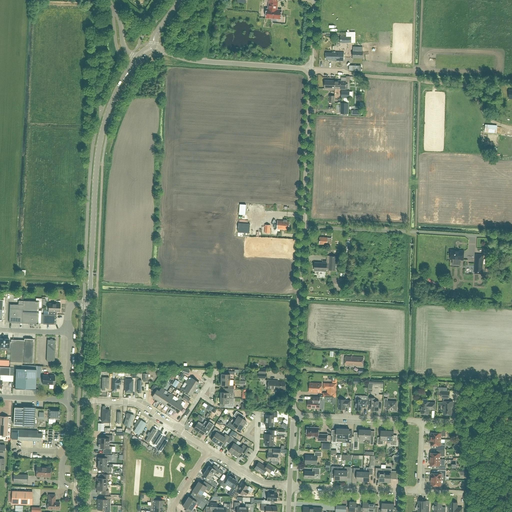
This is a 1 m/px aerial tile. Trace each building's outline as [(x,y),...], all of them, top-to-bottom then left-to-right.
[(276,0),(268,0),(269,3),(268,9),(267,9),(266,11),(265,11),(265,16),(266,16),(266,18),(277,19),(277,20),(281,20),(282,17),(281,17),(281,10),(276,10),(276,7),(277,7),(278,3),(276,0)] [(347,31),(347,36),(352,35),(352,42),(356,42),(356,31),(347,31)] [(344,61),(344,52),(333,52),(333,53),(326,53),(326,60),(329,60),(329,61),(344,61)] [(335,89),(336,81),(325,81),(325,89),(335,89)] [(346,81),(336,81),(335,89),(345,89),(346,81)] [(341,98),(341,102),(349,102),(349,99),(350,91),(341,91),(341,98)] [(495,133),(497,133),(497,126),(495,126),(495,125),(490,125),(485,124),(485,132),(492,133),(495,133)] [(277,229),(289,230),(289,227),(290,227),(290,224),(289,224),(290,221),(287,221),(287,220),(284,220),(284,221),(278,220),(277,229)] [(238,223),(238,232),(250,233),(250,224),(238,223)] [(450,250),(450,259),(453,259),(452,264),(460,265),(460,260),(463,260),(464,251),(450,250)] [(315,262),(315,271),(327,271),(327,268),(329,268),(329,270),(336,270),(336,256),(330,256),(329,263),(327,263),(315,262)] [(9,323),(38,324),(39,301),(23,301),(23,305),(18,305),(10,304),(9,323)] [(49,303),(48,314),(56,315),(56,312),(60,312),(60,304),(49,303)] [(48,314),(44,314),(43,324),(56,325),(56,315),(48,314)] [(7,354),(10,354),(10,362),(32,363),(33,339),(24,339),(24,340),(11,340),(11,342),(9,342),(9,339),(0,338),(0,346),(7,347),(7,354)] [(55,340),(47,340),(46,361),(54,362),(55,340)] [(364,357),(345,356),(345,364),(363,365),(364,357)] [(10,367),(0,366),(0,387),(2,388),(2,380),(1,380),(1,378),(0,377),(0,374),(10,375),(10,367)] [(36,369),(26,369),(16,368),(15,388),(15,389),(36,390),(36,389),(35,389),(36,369)] [(266,374),(265,374),(266,369),(258,368),(258,378),(266,379),(266,374)] [(221,380),(230,380),(230,375),(234,375),(234,372),(228,371),(228,374),(221,374),(221,380)] [(55,376),(43,375),(42,384),(50,384),(53,384),(53,385),(54,385),(55,376)] [(186,380),(197,387),(199,383),(192,378),(191,380),(187,378),(186,380)] [(125,379),(124,393),(132,393),(133,380),(125,379)] [(197,387),(186,380),(185,382),(188,384),(186,387),(194,391),(197,387)] [(230,380),(221,380),(220,385),(228,385),(228,389),(234,389),(234,385),(229,385),(230,380)] [(267,389),(285,390),(285,382),(280,381),(280,382),(278,382),(278,380),(268,380),(267,389)] [(322,383),(310,383),(309,392),(321,393),(322,383)] [(327,389),(327,393),(323,393),(323,397),(329,397),(329,393),(335,394),(335,389),(334,389),(334,384),(331,384),(324,383),(324,389),(327,389)] [(194,391),(186,387),(185,389),(182,387),(180,389),(191,396),(194,391)] [(437,395),(441,395),(441,397),(444,397),(443,401),(443,409),(443,414),(452,415),(452,407),(453,407),(453,402),(448,401),(448,398),(449,398),(449,392),(447,391),(447,387),(438,387),(437,395)] [(163,389),(161,388),(159,391),(156,389),(152,397),(156,400),(163,389)] [(160,402),(165,395),(163,394),(165,391),(163,389),(156,400),(160,402)] [(228,389),(227,392),(220,392),(220,398),(232,398),(233,398),(234,397),(234,394),(233,393),(233,389),(228,389)] [(167,396),(165,395),(160,402),(165,405),(172,395),(169,393),(167,396)] [(169,408),(174,401),(172,399),(174,396),(172,395),(165,405),(169,408)] [(323,400),(323,397),(317,397),(313,396),(312,400),(308,400),(308,408),(320,408),(320,400),(323,400)] [(219,403),(224,403),(224,407),(233,408),(233,404),(231,402),(232,398),(220,398),(219,403)] [(378,411),(379,401),(374,401),(375,398),(369,398),(368,406),(371,406),(371,410),(378,411)] [(397,412),(397,406),(396,406),(397,401),(387,401),(388,398),(384,398),(384,407),(387,407),(387,410),(392,410),(392,411),(397,412)] [(173,411),(180,400),(178,399),(176,402),(174,401),(169,408),(173,411)] [(350,406),(350,400),(345,400),(338,399),(338,409),(345,409),(345,406),(350,406)] [(367,407),(367,400),(362,400),(362,399),(355,399),(355,410),(362,410),(362,407),(367,407)] [(180,400),(173,411),(178,414),(183,406),(180,405),(182,402),(180,400)] [(421,413),(424,413),(424,415),(428,415),(428,413),(429,414),(429,409),(435,409),(435,403),(429,403),(429,402),(421,402),(421,407),(421,413)] [(14,425),(23,425),(34,426),(35,407),(23,406),(23,408),(14,407),(14,425)] [(49,409),(49,419),(48,422),(55,423),(55,421),(59,421),(60,409),(49,409)] [(109,409),(101,409),(100,423),(109,423),(109,409)] [(237,418),(235,420),(243,426),(246,421),(241,417),(242,415),(236,411),(233,415),(237,418)] [(270,415),(266,415),(265,426),(273,427),(273,417),(277,417),(277,412),(270,412),(270,415)] [(127,413),(123,426),(129,428),(133,415),(127,413)] [(193,429),(198,432),(203,424),(200,422),(202,420),(200,418),(201,416),(198,414),(194,421),(197,423),(193,429)] [(0,417),(0,434),(7,435),(8,416),(0,416),(0,418),(0,417)] [(139,437),(147,424),(140,420),(132,433),(139,437)] [(240,430),(243,426),(235,420),(233,423),(230,420),(227,425),(233,429),(234,427),(240,430)] [(204,433),(207,435),(213,425),(208,421),(207,423),(205,421),(203,424),(198,432),(203,435),(204,433)] [(216,443),(221,435),(218,433),(220,430),(215,427),(211,432),(214,434),(211,440),(216,443)] [(327,441),(328,435),(321,434),(319,434),(319,428),(307,427),(307,429),(306,429),(306,431),(307,432),(307,436),(318,437),(318,440),(327,441)] [(145,441),(148,443),(157,431),(153,428),(145,441)] [(342,438),(343,429),(337,428),(336,435),(333,435),(332,442),(339,442),(339,438),(342,438)] [(349,429),(343,429),(342,438),(342,443),(352,443),(352,431),(349,431),(349,429)] [(430,436),(430,439),(441,439),(441,436),(445,436),(446,430),(438,429),(437,433),(431,433),(431,436),(430,436)] [(18,430),(18,440),(42,441),(42,433),(38,433),(38,431),(18,430)] [(269,434),(265,434),(264,439),(265,439),(265,445),(276,446),(276,445),(273,445),(273,436),(276,436),(276,430),(269,430),(269,434)] [(365,430),(365,439),(370,439),(370,444),(373,444),(374,436),(371,436),(371,430),(365,430)] [(387,440),(387,431),(381,430),(381,437),(378,437),(377,444),(383,445),(383,440),(387,440)] [(394,431),(387,431),(387,440),(391,440),(390,445),(397,445),(397,435),(393,435),(394,431)] [(157,442),(154,446),(157,448),(165,436),(159,432),(154,440),(157,442)] [(223,436),(221,435),(216,443),(220,446),(224,440),(226,442),(230,437),(225,434),(223,436)] [(109,444),(109,440),(112,440),(113,435),(105,435),(105,438),(98,438),(99,438),(99,443),(98,443),(109,444)] [(228,451),(233,454),(238,446),(235,444),(238,441),(232,437),(228,443),(232,445),(228,451)] [(441,439),(430,439),(430,442),(431,442),(431,445),(437,445),(437,449),(445,449),(445,443),(441,443),(441,439)] [(109,446),(109,444),(98,443),(99,443),(98,448),(105,449),(105,453),(112,454),(112,446),(109,446)] [(241,448),(238,446),(233,454),(237,457),(241,451),(242,452),(245,454),(249,448),(243,444),(241,448)] [(277,463),(277,461),(278,455),(280,455),(280,449),(273,449),(273,453),(267,452),(267,460),(272,460),(272,462),(273,464),(276,464),(277,463)] [(429,459),(440,459),(440,456),(444,456),(445,450),(437,450),(437,453),(430,453),(430,456),(429,456),(429,459)] [(321,456),(322,452),(315,452),(314,456),(306,455),(305,463),(317,464),(317,456),(321,456)] [(98,464),(107,464),(107,461),(112,461),(112,455),(105,454),(104,458),(98,458),(98,464)] [(440,459),(429,459),(429,462),(430,462),(430,465),(436,465),(436,469),(444,469),(444,463),(440,463),(440,459)] [(266,470),(270,473),(273,468),(267,464),(265,467),(258,462),(254,469),(263,474),(266,470)] [(107,464),(98,464),(97,469),(104,470),(104,473),(111,473),(111,467),(107,467),(107,464)] [(218,474),(219,472),(222,474),(223,472),(217,468),(216,470),(209,465),(206,470),(213,475),(215,472),(218,474)] [(37,466),(36,476),(42,477),(42,475),(50,475),(51,467),(37,466)] [(341,480),(341,470),(337,470),(338,467),(331,466),(331,472),(335,472),(334,479),(341,480)] [(345,470),(341,470),(341,480),(347,480),(347,473),(351,473),(351,467),(345,467),(345,470)] [(366,472),(363,472),(363,481),(369,481),(369,475),(373,475),(373,468),(367,467),(366,472)] [(319,474),(320,468),(313,468),(313,471),(305,471),(305,478),(314,478),(315,474),(319,474)] [(363,481),(363,472),(360,471),(360,468),(354,468),(353,474),(357,474),(357,480),(363,481)] [(379,481),(385,482),(386,468),(376,468),(375,478),(379,478),(379,481)] [(391,469),(386,468),(385,482),(391,482),(391,479),(397,479),(398,471),(391,471),(391,469)] [(213,475),(206,470),(203,475),(209,479),(207,481),(215,487),(217,484),(213,481),(214,479),(211,478),(213,475)] [(431,476),(430,479),(441,480),(445,480),(446,476),(444,476),(444,474),(446,474),(446,470),(438,470),(438,473),(431,473),(431,476)] [(28,475),(14,474),(13,482),(27,483),(28,475)] [(97,478),(97,484),(108,484),(108,480),(107,480),(107,479),(109,479),(109,474),(103,474),(102,478),(97,478)] [(226,482),(223,480),(220,485),(225,488),(227,485),(231,488),(236,480),(235,480),(232,479),(233,478),(232,477),(232,478),(229,476),(226,482)] [(441,480),(430,479),(430,482),(431,482),(431,485),(437,485),(437,489),(445,489),(445,483),(441,483),(441,480)] [(195,486),(203,491),(205,489),(209,491),(212,486),(206,482),(204,485),(198,481),(195,486)] [(234,489),(230,496),(229,497),(236,497),(239,493),(243,495),(243,494),(245,495),(249,491),(246,489),(248,487),(242,483),(236,491),(234,489),(235,488),(234,489)] [(108,488),(108,484),(97,484),(96,490),(102,490),(102,494),(108,495),(108,490),(107,490),(107,488),(108,488)] [(205,503),(207,504),(209,501),(204,498),(205,496),(202,494),(203,491),(195,486),(192,491),(198,495),(196,497),(205,503)] [(12,491),(11,504),(32,504),(32,492),(12,491)] [(263,504),(274,504),(271,504),(271,501),(277,501),(278,494),(267,493),(267,500),(263,500),(263,504)] [(48,501),(48,509),(59,509),(60,502),(54,502),(54,500),(55,500),(55,495),(49,495),(48,502),(48,501)] [(120,504),(120,499),(118,499),(118,495),(112,495),(112,504),(120,504)] [(97,505),(110,505),(111,497),(104,496),(104,499),(98,499),(97,505)] [(151,505),(162,506),(162,500),(157,500),(157,496),(151,496),(150,502),(151,502),(151,505)] [(203,506),(205,503),(196,497),(194,500),(189,496),(185,501),(194,507),(195,504),(198,506),(199,504),(203,506)] [(194,507),(185,501),(182,506),(188,510),(186,511),(195,511),(196,511),(192,509),(194,507)] [(428,511),(429,506),(425,506),(426,501),(418,501),(418,504),(417,504),(416,509),(418,510),(417,511),(428,511)] [(434,510),(433,511),(445,511),(446,507),(442,507),(442,502),(434,501),(434,505),(433,506),(433,509),(433,510),(434,510)] [(242,511),(242,507),(239,507),(240,503),(234,502),(233,509),(237,509),(236,511),(242,511)] [(359,511),(359,508),(356,508),(357,502),(350,502),(350,503),(349,503),(349,505),(350,506),(349,511),(353,511),(359,511)] [(363,509),(359,508),(359,511),(365,511),(369,511),(369,502),(363,502),(363,509)] [(375,503),(369,502),(369,511),(378,511),(378,506),(375,506),(375,503)] [(461,511),(462,508),(457,507),(457,502),(450,502),(450,507),(449,507),(449,511),(450,511),(449,511),(461,511)] [(219,511),(220,507),(217,507),(217,503),(210,503),(209,510),(214,510),(213,511),(219,511)] [(224,507),(220,507),(219,511),(225,511),(226,510),(230,510),(230,504),(224,503),(224,507)] [(379,509),(378,511),(387,511),(388,503),(382,503),(382,509),(379,509)] [(394,504),(388,503),(387,511),(397,511),(398,508),(394,507),(394,504)]
